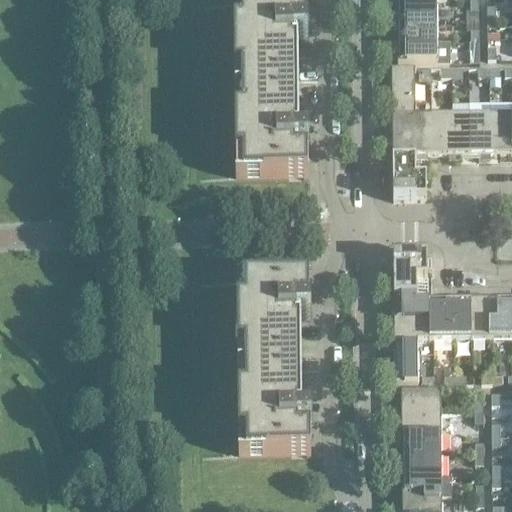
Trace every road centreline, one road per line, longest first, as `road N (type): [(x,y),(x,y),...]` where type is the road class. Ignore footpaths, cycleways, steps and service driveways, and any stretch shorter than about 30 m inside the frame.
road 1 (residential): [(364,231),(341,254),(327,293),(330,466),(362,510)]
road 2 (residential): [(362,510),(370,489),(364,231)]
road 3 (residential): [(328,0),(325,181),(364,231)]
road 4 (residential): [(364,231),(365,0)]
